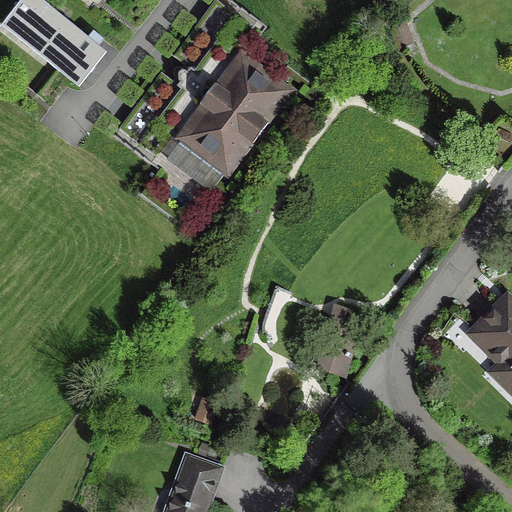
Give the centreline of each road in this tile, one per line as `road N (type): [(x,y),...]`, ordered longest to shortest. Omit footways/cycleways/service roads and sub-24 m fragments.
road 1 (residential): [(511,191),(401,356),(404,396),(430,437),(511,510)]
road 2 (residential): [(178,0),(70,126)]
